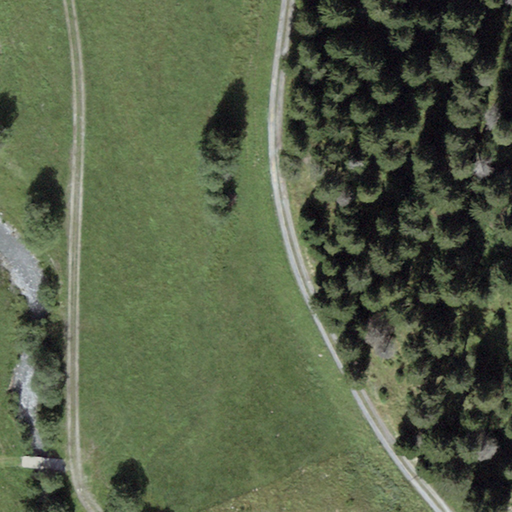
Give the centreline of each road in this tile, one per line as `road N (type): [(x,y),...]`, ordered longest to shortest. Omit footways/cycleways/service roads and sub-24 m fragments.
road 1 (track): [(446,511),(384,434),(300,265),(277,138),(287,0)]
road 2 (track): [(71,0),(82,79),(81,465),(115,511)]
